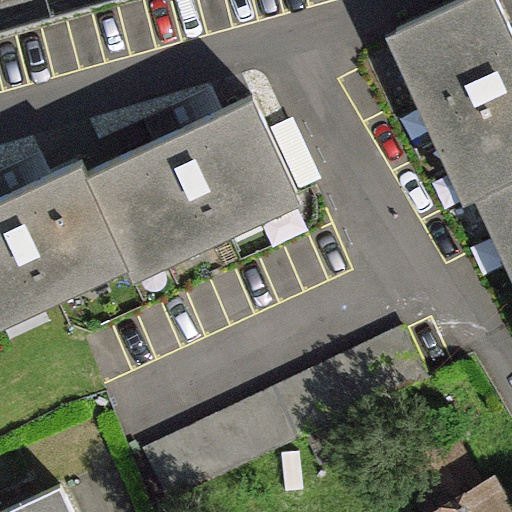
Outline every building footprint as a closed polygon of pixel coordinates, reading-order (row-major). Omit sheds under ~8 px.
[(511,35),(495,0),(456,0),(381,36),(459,200),(475,193),(511,271),(511,35)] [(0,329),(125,270),(130,280),(300,200),(248,91),(79,171),(73,158),(0,192),(0,329)] [(170,503),(427,380),(399,323),(142,446),(170,503)] [(511,511),(485,468),(411,511),(511,511)] [(71,511),(59,485),(0,510),(0,511),(71,511)]
